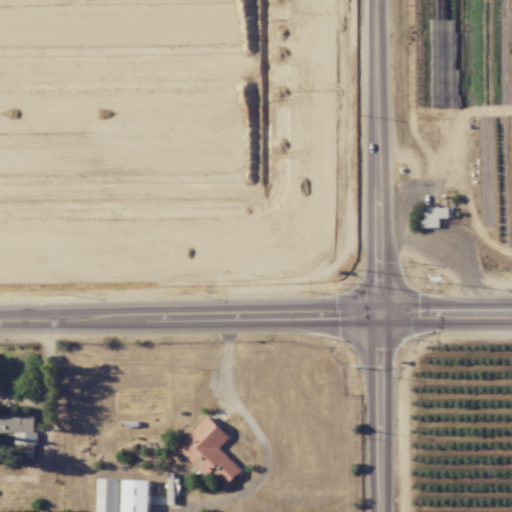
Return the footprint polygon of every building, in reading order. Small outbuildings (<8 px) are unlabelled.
[(419,208),(420,228),(440,227),(440,218),(453,218),(453,207),(419,208)] [(0,414),(0,432),(15,433),(15,445),(25,445),(26,457),(34,457),(34,444),(36,444),(36,415),(0,414)] [(220,449),(230,437),(208,416),(177,448),(207,477),(212,472),(227,486),(242,470),(220,449)] [(117,511),(118,479),(98,479),(97,511),(117,511)] [(148,511),(150,480),(124,480),(123,511),(148,511)]
